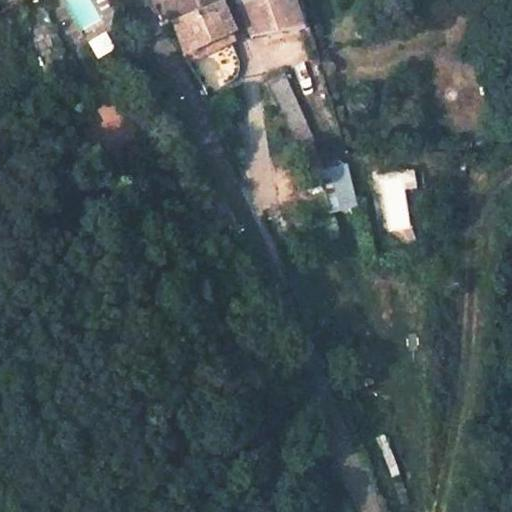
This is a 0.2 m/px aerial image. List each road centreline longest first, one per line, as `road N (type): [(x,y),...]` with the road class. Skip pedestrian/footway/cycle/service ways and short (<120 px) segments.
road 1 (unclassified): [(131,0),(220,165),(370,511)]
road 2 (track): [(445,511),(487,203),(511,176)]
